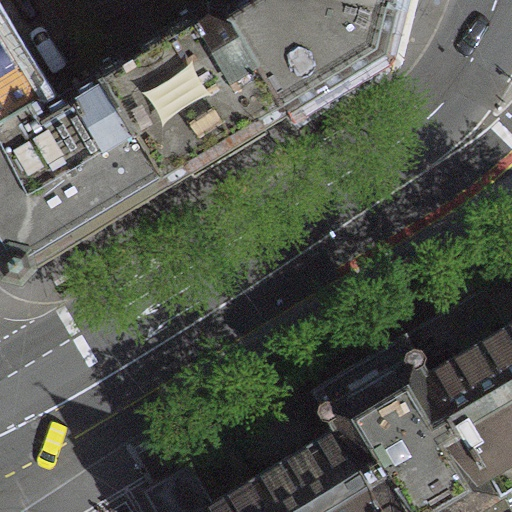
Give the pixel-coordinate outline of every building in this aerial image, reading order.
[(43,0),(92,80),(95,84),(201,21),(225,30),(259,8),(260,0),(43,0)] [(260,0),(259,8),(225,30),(284,123),(375,65),(393,0),(260,0)] [(160,195),(284,123),(225,30),(201,21),(95,84),(160,195)] [(0,136),(40,112),(0,47),(0,136)] [(15,284),(160,195),(92,80),(40,112),(0,136),(0,280),(7,282),(15,284)] [(489,481),(511,466),(511,273),(485,290),(406,340),(489,481)] [(436,511),(489,481),(406,340),(357,368),(309,397),(377,511),(436,511)] [(377,511),(309,397),(267,422),(233,441),(274,511),(377,511)] [(274,511),(233,441),(140,497),(148,511),(274,511)] [(508,511),(489,481),(436,511),(508,511)]
